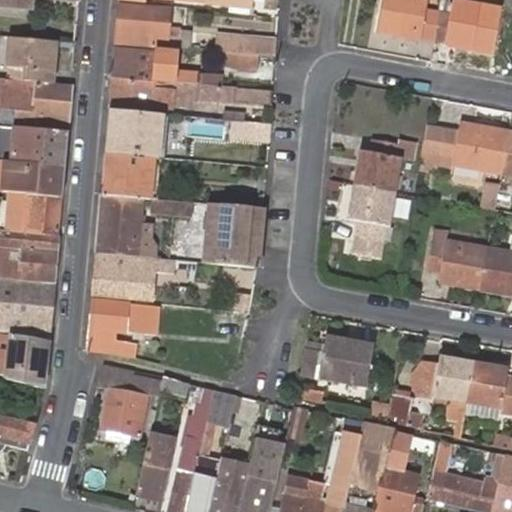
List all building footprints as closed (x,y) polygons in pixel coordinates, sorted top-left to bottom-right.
[(27,0),(0,0),(0,5),(26,8),(27,0)] [(419,39),(431,41),(436,13),(423,10),(424,0),(380,0),(375,33),(417,41),(419,39)] [(436,13),(431,41),(443,42),(444,45),(488,53),(496,10),(451,2),(449,15),(436,13)] [(167,12),(118,8),(115,43),(192,50),(194,31),(166,28),(167,12)] [(259,56),(273,58),(275,42),(217,36),(216,52),(225,53),(259,56)] [(55,41),(11,38),(8,69),(26,71),(25,83),(51,86),(55,41)] [(211,85),(212,86),(212,77),(155,71),(156,52),(114,48),(112,77),(211,85)] [(257,71),(259,56),(225,53),(224,65),(238,66),(239,69),(257,71)] [(26,71),(8,69),(7,82),(25,83),(26,71)] [(242,104),(268,107),(270,91),(244,89),(212,86),(211,85),(112,77),(109,110),(135,112),(136,103),(170,106),(170,98),(242,104)] [(67,132),(71,91),(26,87),(26,84),(7,82),(0,81),(0,112),(23,114),(22,128),(67,132)] [(214,119),(135,112),(109,110),(106,147),(150,151),(153,125),(162,127),(213,133),(212,137),(261,142),(263,123),(214,119)] [(162,127),(153,125),(150,151),(160,152),(162,127)] [(34,165),(64,167),(67,132),(22,128),(0,126),(0,155),(35,159),(34,165)] [(500,175),(507,135),(469,129),(457,127),(455,135),(444,133),(441,133),(423,130),(419,152),(416,171),(429,173),(430,166),(450,170),(451,166),(500,175)] [(511,136),(507,135),(500,175),(511,177),(511,136)] [(356,151),(349,186),(390,194),(396,158),(410,161),(413,142),(396,139),(395,145),(371,141),(369,153),(356,151)] [(105,152),(101,193),(141,197),(148,198),(152,157),(105,152)] [(157,199),(160,157),(152,157),(148,198),(150,198),(157,199)] [(15,163),(13,193),(26,194),(29,164),(15,163)] [(26,195),(61,198),(64,167),(34,165),(29,164),(26,194),(26,195)] [(493,212),(498,187),(482,184),(478,209),(493,212)] [(390,194),(349,186),(343,221),(356,224),(350,257),(375,261),(381,229),(384,229),(390,194)] [(0,231),(58,236),(61,198),(26,195),(26,194),(13,193),(12,205),(25,206),(24,222),(0,219),(0,231)] [(150,198),(148,198),(141,197),(101,193),(96,254),(136,258),(150,259),(156,214),(156,213),(149,212),(150,198)] [(157,199),(150,198),(149,212),(156,213),(156,214),(171,215),(173,200),(157,199)] [(173,200),(171,215),(204,219),(206,203),(173,200)] [(200,264),(253,269),(259,208),(206,203),(204,219),(200,264)] [(437,279),(480,287),(487,247),(445,239),(446,232),(433,229),(426,267),(439,270),(437,279)] [(0,275),(54,281),(58,236),(0,231),(0,246),(23,249),(21,267),(0,264),(0,275)] [(487,247),(480,287),(511,292),(511,251),(508,251),(487,247)] [(96,254),(92,297),(154,302),(157,273),(158,260),(155,259),(150,259),(136,258),(96,254)] [(177,262),(158,260),(157,273),(176,275),(177,262)] [(11,334),(48,342),(53,283),(0,278),(0,318),(13,321),(11,334)] [(247,311),(248,297),(234,296),(233,310),(247,311)] [(157,309),(91,303),(87,350),(133,358),(134,346),(114,344),(115,333),(155,336),(157,309)] [(41,389),(48,342),(11,334),(4,380),(41,389)] [(374,347),(323,338),(315,381),(366,390),(374,347)] [(467,403),(473,366),(439,359),(437,369),(425,366),(424,369),(418,368),(413,373),(411,386),(414,393),(420,394),(420,396),(434,399),(435,396),(452,399),(449,420),(460,422),(459,426),(462,427),(464,415),(467,403)] [(109,387),(100,429),(135,436),(141,410),(141,409),(144,393),(155,396),(157,389),(157,386),(132,380),(134,374),(104,366),(99,385),(109,387)] [(508,372),(473,366),(467,403),(501,409),(501,416),(511,417),(511,381),(507,381),(508,372)] [(189,383),(159,376),(157,386),(157,389),(186,396),(189,383)] [(211,388),(201,386),(194,416),(204,418),(206,410),(208,402),(211,388)] [(407,403),(390,400),(389,409),(385,428),(390,429),(402,432),(405,417),(407,403)] [(225,431),(230,407),(208,402),(206,410),(204,418),(203,426),(225,431)] [(467,403),(464,415),(500,421),(501,416),(501,409),(467,403)] [(367,423),(385,428),(389,409),(372,406),(367,423)] [(300,443),(307,411),(292,408),(287,430),(285,440),(300,443)] [(135,436),(146,438),(147,432),(152,412),(141,410),(135,436)] [(166,507),(183,511),(200,438),(203,426),(204,418),(194,416),(186,414),(166,507)] [(402,432),(420,436),(421,429),(417,428),(418,420),(405,417),(402,432)] [(29,438),(32,425),(0,418),(0,437),(18,441),(11,467),(20,470),(29,438)] [(376,495),(382,468),(390,429),(385,428),(367,423),(362,422),(358,440),(347,488),(376,495)] [(285,440),(287,430),(258,423),(255,439),(284,445),(285,440)] [(146,438),(135,488),(164,494),(176,438),(147,432),(146,438)] [(307,481),(300,511),(341,511),(343,504),(347,488),(358,440),(343,436),(331,484),(307,479),(307,481)] [(200,438),(183,511),(186,511),(207,511),(218,464),(202,461),(207,439),(200,438)] [(269,511),(284,445),(255,439),(249,463),(239,511),(269,511)] [(431,478),(444,481),(451,446),(439,444),(431,478)] [(238,511),(239,511),(249,463),(220,456),(218,464),(207,511),(238,511)] [(427,499),(429,499),(483,511),(491,511),(502,460),(502,459),(490,456),(488,468),(495,469),(491,486),(484,485),(483,489),(444,481),(431,478),(427,499)] [(511,511),(511,462),(502,460),(491,511),(511,511)] [(392,511),(422,511),(425,504),(412,501),(417,476),(382,468),(376,495),(373,507),(392,511)] [(277,511),(300,511),(307,481),(285,476),(277,511)]
